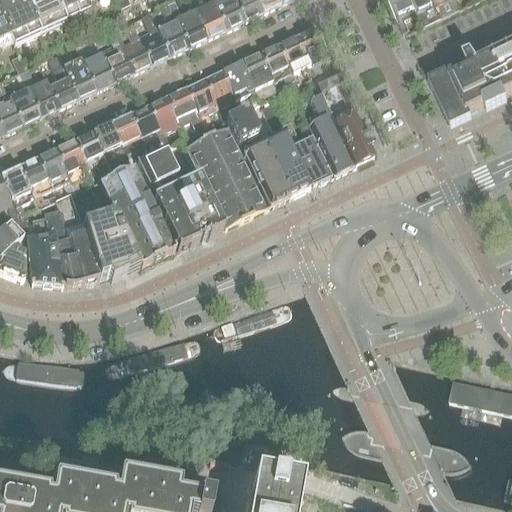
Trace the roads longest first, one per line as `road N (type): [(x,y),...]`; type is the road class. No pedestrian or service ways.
road 1 (residential): [(342,0),(0,160)]
road 2 (secondary): [(349,313),(445,511)]
road 3 (secondary): [(386,221),(336,226),(189,300)]
road 4 (secondary): [(30,332),(116,328),(189,300)]
road 5 (secondary): [(189,300),(314,270),(344,282)]
road 6 (tertiary): [(511,166),(386,221)]
road 7 (residential): [(416,119),(354,0)]
road 8 (tertiary): [(349,313),(393,326),(478,303)]
road 9 (secondary): [(478,303),(431,239),(386,221)]
